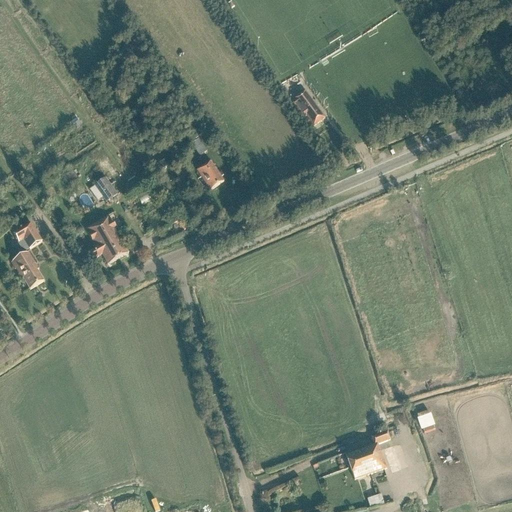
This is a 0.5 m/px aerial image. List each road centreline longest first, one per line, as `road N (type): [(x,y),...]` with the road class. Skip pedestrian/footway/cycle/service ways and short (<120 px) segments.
road 1 (tertiary): [(174,259),(511,114)]
road 2 (unclassified): [(252,511),(174,259)]
road 3 (tertiary): [(0,359),(174,259)]
